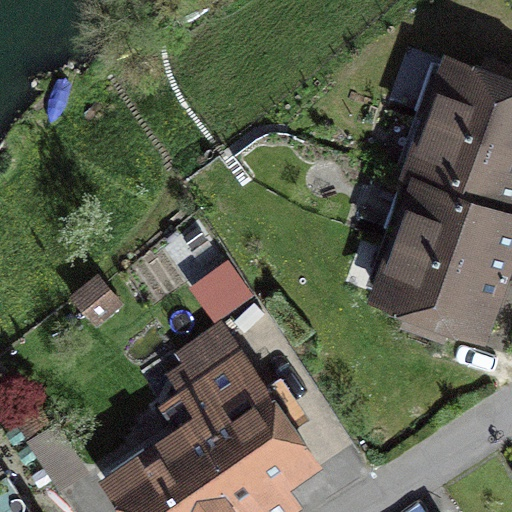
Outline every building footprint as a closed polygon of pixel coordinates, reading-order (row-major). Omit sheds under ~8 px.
[(511,67),(488,58),(482,72),(450,61),(430,118),(511,147),(511,67)] [(409,176),(419,180),(419,179),(510,212),(510,211),(511,206),(511,147),(430,118),(409,176)] [(510,212),(419,179),(419,180),(399,236),(500,273),(511,238),(511,211),(510,211),(510,212)] [(447,318),(479,330),(500,273),(399,236),(378,294),(411,305),(406,319),(442,332),(447,318)] [(186,433),(105,490),(121,511),(281,511),(285,509),(272,491),(310,464),(219,337),(177,367),(195,393),(170,411),(186,433)] [(64,491),(84,477),(57,436),(37,450),(64,491)] [(0,511),(25,511),(0,473),(0,511)]
